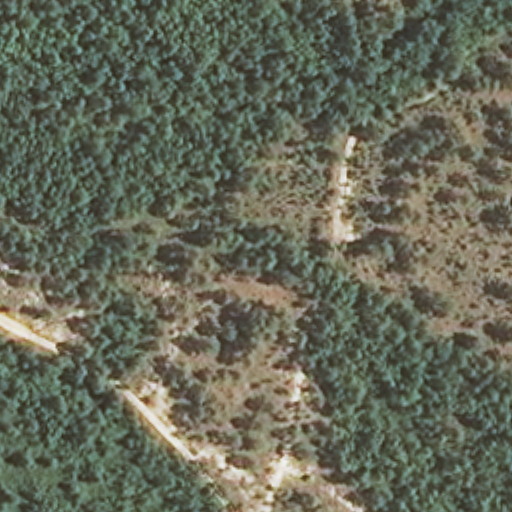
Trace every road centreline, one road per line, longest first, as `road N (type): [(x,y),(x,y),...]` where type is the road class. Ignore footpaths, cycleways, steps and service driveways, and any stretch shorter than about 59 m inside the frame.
road 1 (residential): [(270,511),(349,147)]
road 2 (residential): [(222,511),(90,404),(0,348)]
